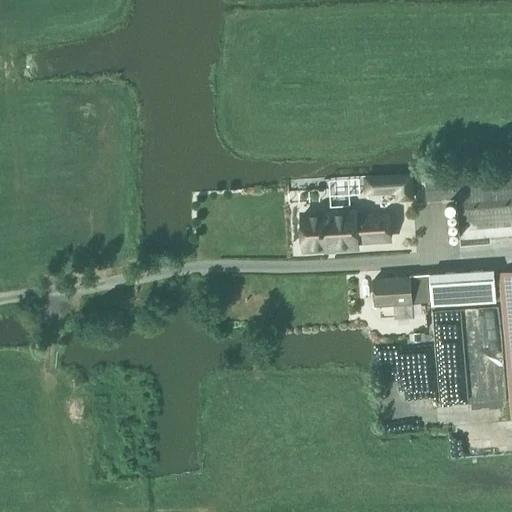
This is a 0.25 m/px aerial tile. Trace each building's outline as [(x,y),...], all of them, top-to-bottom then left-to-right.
[(442,200),(460,198),(462,237),(511,234),(511,171),(459,175),(459,176),(426,178),(427,202),(442,201),(442,200)] [(415,201),(414,174),(400,174),(364,176),(364,179),(365,196),(395,194),(396,202),(415,201)] [(356,212),(303,215),(305,249),(358,246),(357,241),(390,239),(389,215),(356,217),(356,212)] [(496,303),(494,269),(481,269),(430,273),(431,302),(432,307),(496,303)] [(511,272),(500,273),(511,416),(511,272)] [(431,302),(430,273),(409,275),(409,277),(375,279),(376,304),(395,303),(396,317),(413,316),(413,303),(431,302)]
